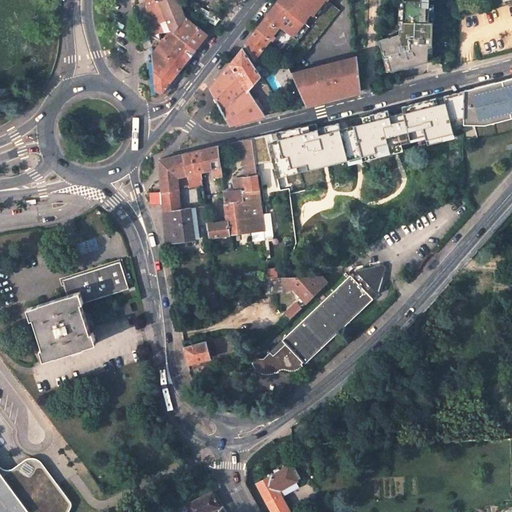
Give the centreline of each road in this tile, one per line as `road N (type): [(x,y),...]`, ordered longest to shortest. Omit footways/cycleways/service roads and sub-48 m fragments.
road 1 (unclassified): [(175,111),(204,136),(235,136),(511,63)]
road 2 (secondary): [(511,193),(379,338),(253,432)]
road 3 (secondary): [(230,437),(191,418),(170,384),(147,259)]
